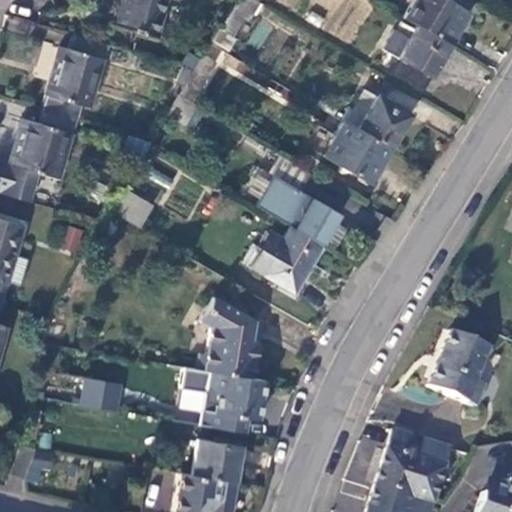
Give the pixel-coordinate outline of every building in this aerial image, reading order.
[(116,0),(110,25),(153,37),(163,0),(116,0)] [(253,0),(233,0),(217,28),(231,36),(243,14),(248,16),(256,2),(253,0)] [(446,0),(410,0),(401,17),(414,25),(447,44),(466,12),(446,0)] [(414,25),(407,38),(392,30),(381,49),(428,77),(447,44),(414,25)] [(59,47),(40,109),(73,118),(77,104),(86,107),(105,44),(72,35),(68,49),(59,47)] [(193,70),(178,95),(191,102),(214,62),(202,55),(193,70)] [(362,89),(342,122),(354,129),(373,95),(362,89)] [(178,95),(165,117),(182,127),(194,104),(191,102),(178,95)] [(373,95),(354,129),(386,148),(405,114),(373,95)] [(22,119),(8,164),(36,172),(57,178),(73,118),(40,109),(36,123),(22,119)] [(340,121),(320,154),(366,181),(386,148),(354,129),(342,122),(340,121)] [(254,207),(290,228),(317,243),(344,191),(282,155),(254,207)] [(0,192),(28,202),(36,172),(8,164),(0,161),(0,192)] [(123,190),(110,211),(136,226),(149,204),(123,190)] [(0,219),(0,294),(4,281),(12,254),(20,225),(0,219)] [(74,255),(83,230),(67,224),(58,249),(74,255)] [(288,226),(280,239),(265,230),(245,264),(260,273),(289,291),(317,243),(290,228),(288,226)] [(27,258),(12,254),(4,281),(19,286),(27,258)] [(210,297),(197,321),(208,327),(204,354),(197,353),(194,369),(204,371),(249,378),(254,341),(247,340),(250,321),(210,297)] [(257,322),(250,321),(247,340),(254,341),(257,322)] [(447,332),(425,387),(473,406),(474,406),(483,385),(473,381),(486,347),(447,332)] [(204,371),(198,410),(254,420),(261,381),(249,378),(204,371)] [(79,407),(120,411),(122,383),(82,379),(79,407)] [(391,429),(373,483),(431,501),(448,448),(391,429)] [(194,440),(189,474),(232,481),(238,447),(194,440)] [(18,445),(8,475),(22,480),(33,448),(18,445)] [(177,472),(171,511),(226,511),(232,481),(189,474),(177,472)] [(503,489),(494,486),(482,493),(475,511),(506,511),(507,510),(511,511),(511,476),(506,480),(503,489)] [(373,483),(363,511),(427,511),(431,501),(373,483)]
